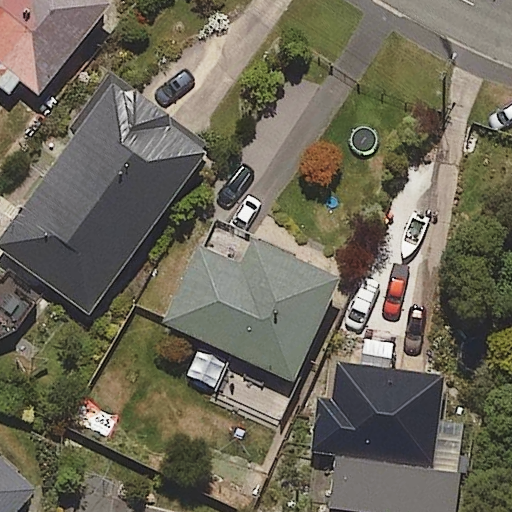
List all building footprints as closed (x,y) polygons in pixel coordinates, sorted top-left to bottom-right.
[(0,0),(0,91),(2,93),(12,80),(29,93),(101,1),(99,0),(0,0)] [(201,140),(107,73),(0,221),(0,254),(78,310),(201,140)] [(186,243),(151,321),(283,379),(329,275),(239,236),(228,261),(186,243)] [(322,397),(308,395),(301,453),(327,456),(321,507),(363,511),(452,511),(457,471),(424,468),(435,374),(326,362),(322,397)] [(0,511),(22,488),(0,468),(0,511)]
